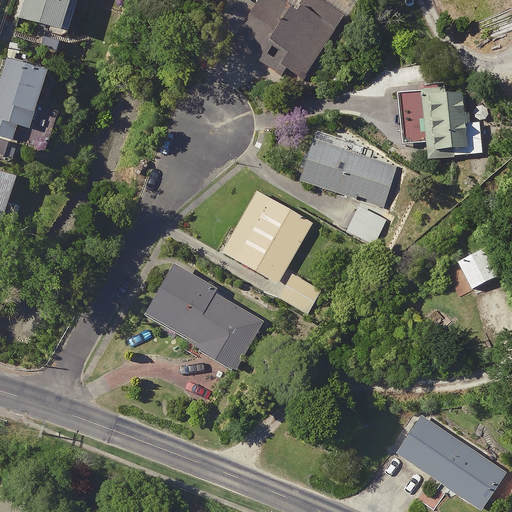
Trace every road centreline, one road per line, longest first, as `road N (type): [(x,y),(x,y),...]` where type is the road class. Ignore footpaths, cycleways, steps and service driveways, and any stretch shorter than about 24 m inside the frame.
road 1 (residential): [(214,121),(49,406)]
road 2 (unclassified): [(49,406),(316,511)]
